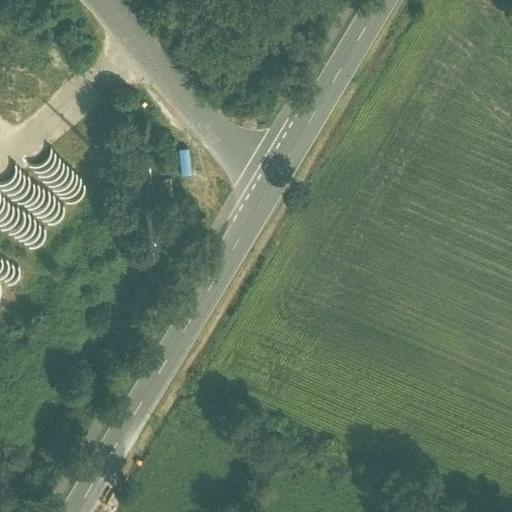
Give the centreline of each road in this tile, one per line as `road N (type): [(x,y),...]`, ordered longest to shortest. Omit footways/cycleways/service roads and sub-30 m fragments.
road 1 (secondary): [(263,195),(73,511)]
road 2 (residential): [(110,0),(263,195)]
road 3 (secondary): [(380,0),(263,195)]
